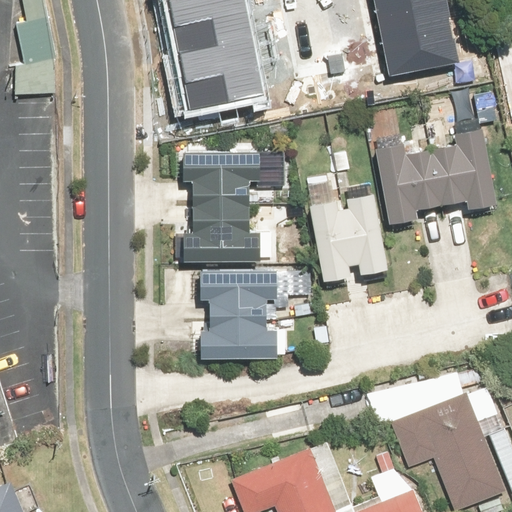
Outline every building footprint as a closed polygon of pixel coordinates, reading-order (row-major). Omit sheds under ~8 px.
[(59,57),(45,0),(25,0),(29,18),(17,19),(27,63),(18,62),(17,91),(58,93),(59,57)] [(243,0),(163,0),(187,114),(263,98),(243,0)] [(447,0),(376,0),(391,75),(459,62),(447,0)] [(463,146),(436,149),(444,205),(469,202),(470,212),(498,209),(489,132),(462,136),(463,146)] [(444,205),(436,149),(411,152),(410,142),(382,146),(392,222),(419,219),(418,208),(444,205)] [(192,208),(249,207),(249,182),(259,182),(259,154),(181,154),(181,182),(192,182),(192,208)] [(378,196),(310,207),(322,280),(389,269),(378,196)] [(249,234),(249,207),(192,208),(193,233),(182,233),(182,261),(260,261),(259,234),(249,234)] [(276,271),(200,272),(201,357),(277,357),(276,271)] [(511,281),(511,275),(483,281),(487,301),(511,296),(511,281)] [(440,458),(463,511),(474,511),(510,493),(475,390),(401,430),(415,472),(440,458)] [(267,511),(283,504),(285,511),(422,511),(413,483),(355,511),(332,511),(310,440),(235,478),(245,511),(267,511)] [(30,511),(18,480),(0,487),(0,511),(30,511)]
